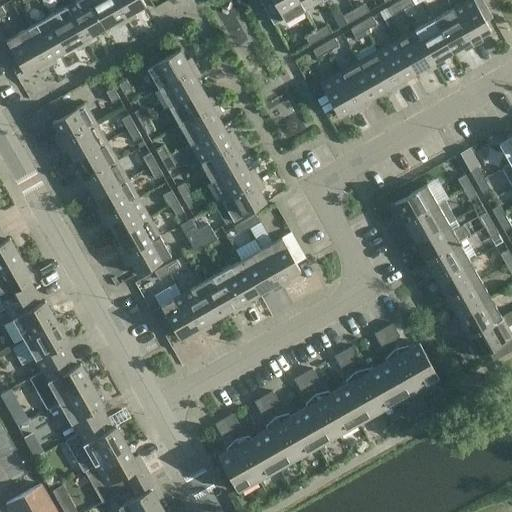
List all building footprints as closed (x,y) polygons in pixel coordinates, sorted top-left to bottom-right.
[(84,39),(104,27),(88,0),(76,0),(66,6),(84,39)] [(118,26),(127,21),(114,0),(88,0),(104,27),(115,21),(118,26)] [(134,11),(145,4),(142,0),(114,0),(127,21),(136,16),(134,11)] [(272,0),(285,21),(304,10),(298,0),(272,0)] [(298,0),(304,10),(322,0),(298,0)] [(412,0),(399,0),(398,1),(402,8),(414,2),(412,0)] [(483,40),(480,35),(490,29),(473,0),(463,0),(451,7),(473,45),(483,40)] [(398,1),(388,7),(392,14),(402,8),(398,1)] [(358,17),(369,11),(365,3),(354,9),(358,17)] [(87,44),(84,39),(66,6),(46,17),(65,50),(76,44),(78,49),(87,44)] [(464,51),(473,45),(451,7),(432,17),(452,51),(461,46),(464,51)] [(358,17),(354,9),(343,15),(347,23),(358,17)] [(360,22),(365,30),(376,23),(372,16),(360,22)] [(26,28),(45,61),(48,66),(57,61),(54,56),(65,50),(46,17),(26,28)] [(414,28),(415,29),(436,67),(445,61),(442,57),(452,51),(432,17),(414,28)] [(360,22),(350,28),(354,36),(365,30),(360,22)] [(320,38),(331,32),(327,24),(316,30),(320,38)] [(26,28),(5,40),(24,73),(45,61),(26,28)] [(414,73),(424,67),(427,72),(436,67),(415,29),(414,28),(395,39),(414,73)] [(305,36),(309,44),(320,38),(316,30),(305,36)] [(338,45),(334,37),(323,43),(327,51),(338,45)] [(376,49),(395,83),(398,88),(407,83),(405,78),(414,73),(395,39),(376,49)] [(327,51),(323,43),(312,49),(316,57),(327,51)] [(398,88),(395,83),(376,49),(357,60),(376,94),(386,88),(389,93),(398,88)] [(179,50),(145,68),(157,88),(190,69),(195,66),(190,57),(185,60),(179,50)] [(338,71),(358,105),(360,110),(369,105),(366,100),(376,94),(357,60),(338,71)] [(201,88),(190,69),(157,88),(167,107),(201,88)] [(338,71),(319,81),(338,116),(358,105),(338,71)] [(132,90),(126,79),(118,83),(124,95),(132,90)] [(111,102),(119,98),(113,87),(105,91),(111,102)] [(212,107),(201,88),(167,107),(178,126),(212,107)] [(63,140),(96,121),(85,102),(52,121),(63,140)] [(222,125),(212,107),(178,126),(189,144),(222,125)] [(141,108),(134,112),(140,123),(148,118),(141,108)] [(120,118),(127,129),(135,125),(128,114),(120,118)] [(148,118),(140,123),(146,134),(154,130),(148,118)] [(73,159),(107,140),(96,121),(63,140),(73,159)] [(141,136),(135,125),(127,129),(133,140),(141,136)] [(199,163),(233,144),(238,141),(233,132),(228,135),(222,125),(189,144),(199,163)] [(511,135),(497,143),(509,163),(511,161),(511,135)] [(79,181),(117,159),(107,140),(73,159),(79,169),(74,172),(79,181)] [(244,163),(233,144),(199,163),(210,182),(244,163)] [(163,145),(155,149),(161,160),(169,156),(163,145)] [(156,162),(150,151),(142,156),(148,167),(156,162)] [(169,156),(161,160),(168,171),(175,167),(169,156)] [(128,178),(117,159),(79,181),(84,190),(89,187),(95,197),(128,178)] [(511,185),(511,161),(509,163),(500,168),(511,186),(511,185)] [(162,173),(156,162),(148,167),(154,178),(162,173)] [(221,201),(259,179),(254,169),(249,172),(244,163),(210,182),(221,201)] [(476,181),(484,177),(477,166),(470,171),(476,181)] [(471,184),(464,173),(457,178),(463,189),(471,184)] [(476,181),(482,193),(490,188),(484,177),(476,181)] [(139,197),(128,178),(95,197),(105,216),(139,197)] [(231,220),(265,201),(259,190),(264,187),(259,179),(221,201),(231,220)] [(184,182),(176,186),(183,197),(190,193),(184,182)] [(438,203),(427,184),(390,204),(396,216),(400,214),(405,222),(438,203)] [(477,195),(471,184),(463,189),(469,200),(477,195)] [(176,200),(170,189),(162,193),(169,204),(176,200)] [(197,204),(190,193),(183,197),(189,208),(197,204)] [(116,235),(149,216),(139,197),(105,216),(116,235)] [(415,241),(449,222),(455,218),(445,199),(438,203),(405,222),(415,241)] [(183,211),(176,200),(169,204),(175,215),(183,211)] [(499,204),(491,208),(497,219),(505,215),(499,204)] [(492,222),(486,211),(478,216),(484,226),(492,222)] [(249,227),(259,221),(255,214),(244,220),(249,227)] [(505,215),(497,219),(504,230),(511,226),(505,215)] [(121,256),(160,234),(149,216),(116,235),(121,244),(116,247),(121,256)] [(459,241),(466,237),(469,235),(463,224),(460,225),(455,218),(449,222),(415,241),(426,259),(459,241)] [(249,227),(244,220),(233,226),(238,234),(249,227)] [(498,233),(492,222),(484,226),(490,238),(498,233)] [(197,229),(202,237),(212,231),(208,223),(197,229)] [(190,243),(202,237),(197,229),(186,236),(190,243)] [(293,229),(285,232),(296,258),(304,254),(293,229)] [(206,244),(217,238),(212,231),(202,237),(206,244)] [(138,273),(171,254),(160,234),(121,256),(128,267),(133,264),(138,273)] [(0,270),(20,259),(8,237),(1,241),(0,239),(0,270)] [(190,243),(195,250),(206,244),(202,237),(190,243)] [(300,270),(281,237),(260,248),(279,281),(300,270)] [(437,278),(470,259),(477,255),(466,237),(459,241),(426,259),(437,278)] [(257,238),(238,244),(241,253),(260,247),(257,238)] [(259,293),(279,281),(260,248),(240,259),(259,293)] [(511,260),(511,257),(507,249),(499,253),(505,264),(511,260)] [(0,300),(5,309),(31,294),(24,282),(31,278),(20,259),(0,270),(0,300)] [(169,273),(180,266),(176,259),(165,265),(169,273)] [(239,304),(259,293),(240,259),(220,271),(239,304)] [(447,297),(481,278),(470,259),(437,278),(447,297)] [(169,273),(165,265),(154,271),(158,278),(169,273)] [(200,282),(219,315),(239,304),(220,271),(200,282)] [(458,316),(491,297),(481,278),(447,297),(458,316)] [(208,321),(219,315),(200,282),(181,293),(199,326),(202,331),(211,326),(208,321)] [(202,331),(199,326),(181,293),(160,305),(179,338),(190,331),(193,336),(202,331)] [(23,340),(56,321),(44,301),(36,305),(31,294),(5,309),(23,340)] [(469,335),(502,316),(491,297),(458,316),(469,335)] [(511,310),(502,316),(469,335),(473,343),(470,345),(476,356),(511,335),(511,332),(507,323),(511,320),(511,310)] [(40,371),(66,357),(60,346),(67,342),(56,321),(23,340),(40,371)] [(387,334),(396,328),(393,323),(384,328),(387,334)] [(378,339),(387,334),(384,328),(375,333),(378,339)] [(387,334),(391,342),(399,334),(396,328),(387,334)] [(382,345),(391,342),(387,334),(378,339),(382,345)] [(397,354),(417,390),(439,378),(419,342),(397,354)] [(347,356),(356,351),(353,345),(344,350),(347,356)] [(338,361),(347,356),(344,350),(335,355),(338,361)] [(360,357),(356,351),(347,356),(352,365),(360,357)] [(397,401),(417,390),(397,354),(377,366),(397,401)] [(338,361),(342,367),(352,365),(347,356),(338,361)] [(72,367),(66,357),(40,371),(30,377),(48,409),(58,403),(91,384),(80,363),(72,367)] [(397,401),(377,366),(357,377),(377,412),(397,401)] [(307,379),(316,374),(313,368),(304,373),(307,379)] [(298,384),(307,379),(304,373),(294,378),(298,384)] [(320,380),(316,374),(307,379),(311,387),(320,380)] [(357,424),(377,412),(357,377),(337,388),(357,424)] [(298,384),(301,390),(311,387),(307,379),(298,384)] [(17,421),(29,416),(16,384),(4,389),(17,421)] [(76,434),(102,420),(95,408),(103,405),(91,384),(58,403),(76,434)] [(357,424),(337,388),(317,399),(338,435),(357,424)] [(263,395),(267,401),(276,396),(272,390),(263,395)] [(267,401),(263,395),(254,400),(258,406),(267,401)] [(276,396),(267,401),(271,410),(279,402),(276,396)] [(318,446),(338,435),(317,399),(298,410),(318,446)] [(271,410),(267,401),(258,406),(261,413),(271,410)] [(318,446),(298,410),(278,422),(298,457),(318,446)] [(223,418),(227,424),(236,419),(233,413),(223,418)] [(214,423),(218,429),(227,424),(223,418),(214,423)] [(236,419),(227,424),(231,433),(240,425),(236,419)] [(107,428),(102,420),(76,434),(78,438),(67,444),(83,471),(94,465),(127,447),(114,425),(107,428)] [(278,468),(298,457),(278,422),(258,433),(278,468)] [(227,424),(218,429),(222,435),(231,433),(227,424)] [(33,431),(22,436),(33,457),(43,451),(33,431)] [(278,468),(258,433),(238,444),(258,480),(278,468)] [(238,491),(258,480),(238,444),(218,455),(238,491)] [(128,487),(149,475),(138,455),(133,458),(127,447),(94,465),(100,476),(96,478),(108,499),(117,494),(128,487)] [(123,504),(117,507),(120,511),(157,511),(163,509),(156,498),(161,496),(149,475),(128,487),(117,494),(123,504)] [(4,503),(9,511),(58,511),(41,482),(4,503)] [(63,484),(54,489),(59,499),(69,495),(63,484)]
